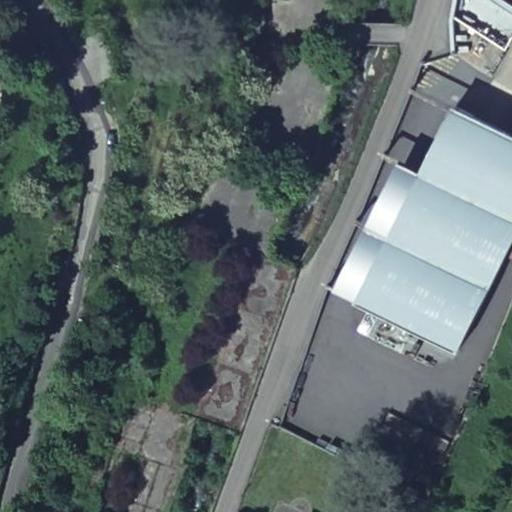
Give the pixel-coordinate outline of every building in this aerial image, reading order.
[(118,0),(54,0),(56,3),(59,1),(75,31),(120,4),(118,0)] [(188,0),(154,0),(158,10),(188,0)] [(191,140),(194,125),(189,124),(192,104),(197,104),(217,108),(220,87),(223,87),(226,71),(166,61),(160,97),(147,96),(141,133),(191,140)] [(189,124),(194,125),(197,104),(192,104),(189,124)] [(356,296),(457,347),(511,237),(511,135),(453,106),(356,296)] [(158,230),(162,214),(158,213),(168,174),(174,176),(178,161),(120,145),(100,214),(158,230)] [(158,213),(162,214),(174,176),(168,174),(158,213)] [(146,254),(154,239),(103,225),(97,242),(146,254)] [(160,241),(154,239),(146,254),(131,305),(142,309),(146,294),(144,292),(153,255),(156,255),(160,241)] [(131,305),(146,254),(97,242),(83,293),(131,305)]
